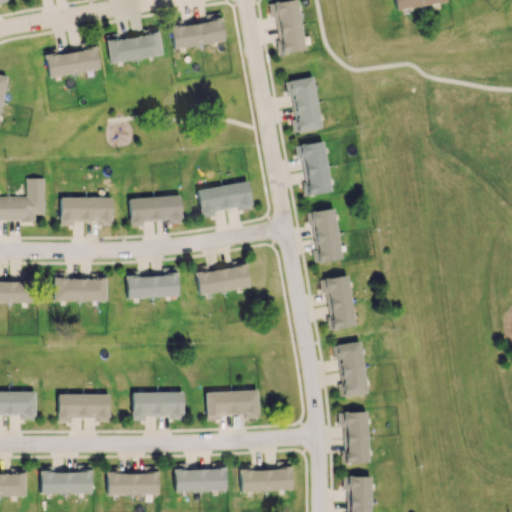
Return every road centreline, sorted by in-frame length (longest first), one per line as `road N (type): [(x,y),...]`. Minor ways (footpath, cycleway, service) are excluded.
road 1 (residential): [(243,0),(310,371),(321,511)]
road 2 (residential): [(0,447),(317,440)]
road 3 (residential): [(0,252),(201,248),(286,232)]
road 4 (residential): [(0,28),(157,0)]
